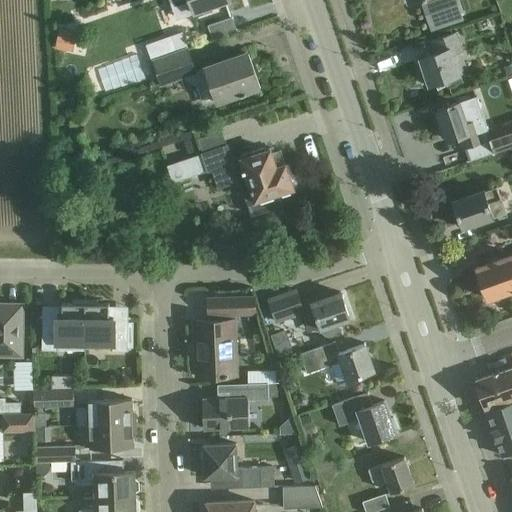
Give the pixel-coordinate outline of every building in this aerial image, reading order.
[(194,0),(198,11),(210,7),(229,0),(194,0)] [(209,27),(214,40),(239,31),(234,18),(209,27)] [(74,52),(77,31),(60,28),(56,49),(74,52)] [(183,33),(172,37),(178,52),(189,48),(183,33)] [(427,82),(428,85),(445,79),(448,87),(462,82),(453,55),(462,52),(455,33),(430,42),(434,53),(419,59),(423,70),(420,71),(424,83),(427,82)] [(160,43),(151,47),(154,55),(163,52),(160,43)] [(248,53),(229,59),(208,67),(209,69),(195,74),(187,52),(154,64),(162,86),(186,77),(187,80),(198,86),(205,106),(260,87),(248,53)] [(459,102),(436,110),(447,140),(460,136),(464,149),(482,142),(493,138),(497,151),(511,146),(511,124),(491,132),(489,133),(477,96),(460,102),(459,102)] [(76,137),(83,154),(91,150),(85,133),(76,137)] [(233,161),(228,145),(203,154),(208,171),(214,169),(219,186),(247,177),(255,199),(248,202),(252,215),(282,205),(278,193),(294,188),(286,164),(285,164),(281,151),(272,154),(271,149),(233,161)] [(462,228),(481,221),(506,212),(497,186),(453,201),(462,228)] [(487,298),(511,289),(511,255),(495,261),(476,268),(487,298)] [(270,299),(276,318),(278,324),(309,313),(316,311),(322,329),(323,331),(325,333),(326,335),(331,336),(334,335),(337,331),(338,327),(337,324),(350,319),(341,292),(332,295),(331,291),(300,301),(296,290),(270,299)] [(195,321),(196,342),(196,356),(197,377),(237,375),(235,321),(240,321),(240,314),(256,313),(255,297),(208,299),(209,320),(195,321)] [(58,350),(58,344),(85,345),(86,303),(62,303),(62,317),(41,316),(40,317),(43,317),(42,337),(42,350),(58,350)] [(113,345),(113,351),(128,351),(128,341),(133,342),(134,322),(129,322),(129,318),(131,318),(131,317),(109,317),(109,303),(86,303),(85,345),(113,345)] [(0,354),(21,354),(21,326),(21,306),(0,306),(0,354)] [(289,336),(274,341),(280,358),(294,353),(289,336)] [(336,341),(301,353),(308,373),(332,364),(339,384),(375,371),(365,343),(340,352),(336,341)] [(511,367),(476,380),(485,407),(511,398),(511,367)] [(204,429),(224,428),(249,427),(248,400),(278,399),(278,382),(254,383),(234,384),(234,397),(203,398),(204,429)] [(34,407),(74,405),(74,389),(34,391),(34,407)] [(368,392),(349,399),(332,405),(339,425),(360,417),(369,442),(396,433),(385,401),(373,405),(368,392)] [(89,401),(89,425),(137,423),(136,413),(133,410),(132,399),(89,401)] [(511,402),(486,411),(502,455),(511,451),(511,402)] [(4,431),(34,430),(34,414),(22,415),(22,404),(0,404),(0,412),(3,412),(4,431)] [(90,449),(114,448),(134,447),(134,435),(137,433),(137,423),(89,425),(90,449)] [(248,441),(248,429),(202,429),(202,442),(248,441)] [(360,432),(345,435),(350,461),(365,458),(360,432)] [(24,452),(26,440),(5,436),(3,448),(24,452)] [(237,443),(225,444),(205,445),(206,477),(226,476),(226,488),(276,486),(275,466),(237,467),(237,443)] [(37,463),(72,461),(76,461),(76,445),(36,447),(37,463)] [(387,493),(395,491),(414,484),(405,457),(367,470),(370,481),(382,477),(387,493)] [(96,497),(136,495),(136,492),(139,489),(139,481),(135,479),(135,471),(125,471),(124,460),(76,461),(72,461),(72,480),(81,485),(95,484),(96,497)] [(307,464),(290,469),(295,484),(312,478),(307,464)] [(284,508),(323,507),(316,485),(283,486),(284,508)] [(387,494),(364,502),(367,511),(375,511),(391,507),(387,494)] [(136,511),(140,509),(139,501),(136,499),(136,495),(96,497),(96,509),(82,509),(77,511),(136,511)] [(255,511),(255,501),(227,502),(207,502),(206,511),(255,511)]
